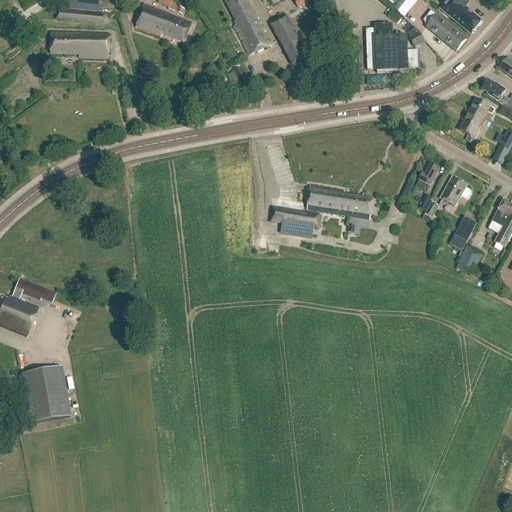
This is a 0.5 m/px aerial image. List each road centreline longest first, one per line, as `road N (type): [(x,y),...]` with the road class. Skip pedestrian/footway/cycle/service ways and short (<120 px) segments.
road 1 (secondary): [(0,223),(44,186),(99,159),(404,102)]
road 2 (residential): [(511,184),(416,129),(404,102)]
road 3 (secondary): [(404,102),(471,65),(511,18)]
